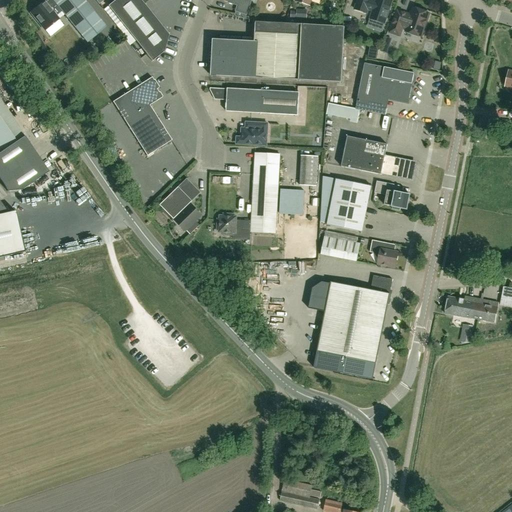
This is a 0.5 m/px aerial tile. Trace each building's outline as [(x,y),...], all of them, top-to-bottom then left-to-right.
[(62,11),(87,43),(106,28),(83,0),(48,0),(45,3),(44,1),(30,12),(45,30),(59,19),(56,16),(62,11)] [(148,0),(115,0),(108,6),(152,61),(164,52),(169,35),(144,4),(148,0)] [(252,0),(229,0),(229,3),(238,6),(236,12),(247,15),(252,0)] [(377,0),(377,2),(371,0),(358,0),(355,10),(367,14),(368,10),(374,12),(371,19),(385,24),(392,1),(390,0),(389,0),(377,0)] [(397,11),(393,25),(390,33),(400,36),(403,29),(407,30),(406,32),(422,38),(430,14),(414,9),(412,16),(397,11)] [(52,38),(67,27),(61,20),(47,31),(52,38)] [(342,83),(345,28),(257,24),(254,44),(212,42),(210,78),(342,83)] [(408,104),(412,83),(414,74),(364,64),(356,103),(377,108),(379,98),(408,104)] [(148,103),(161,96),(155,86),(156,85),(151,77),(113,102),(147,156),(171,140),(148,103)] [(299,92),(227,88),(227,89),(210,88),(210,90),(215,100),(226,100),(226,111),(298,115),(299,92)] [(22,190),(48,172),(0,101),(0,180),(7,191),(22,190)] [(359,122),(362,111),(331,105),(328,117),(359,122)] [(245,122),(245,128),(242,128),(241,137),(237,137),(236,144),(266,146),(268,124),(245,122)] [(341,167),(412,181),(415,166),(412,161),(385,155),(387,145),(347,136),(341,167)] [(314,156),(314,151),(304,151),(303,185),(319,185),(320,156),(314,156)] [(243,221),(243,230),(251,230),(251,232),(275,233),(280,154),(255,153),(251,221),(243,221)] [(187,179),(178,187),(160,205),(174,219),(201,193),(187,179)] [(327,225),(362,232),(371,186),(336,179),(327,225)] [(393,192),(394,185),(377,181),(374,193),(386,196),(384,205),(392,207),(392,209),(400,211),(400,208),(407,210),(410,195),(393,192)] [(149,207),(158,198),(154,195),(146,203),(149,207)] [(0,202),(0,257),(25,252),(15,211),(8,213),(0,202)] [(192,224),(198,218),(201,215),(191,205),(175,221),(185,231),(186,230),(190,235),(197,228),(192,224)] [(235,229),(243,230),(243,221),(236,220),(236,217),(233,217),(233,214),(223,214),(223,216),(220,216),(220,219),(218,219),(217,229),(222,230),(222,235),(232,235),(232,233),(235,233),(235,229)] [(360,245),(324,237),(321,254),(356,262),(360,245)] [(386,268),(387,266),(395,268),(398,253),(387,251),(385,249),(387,243),(372,240),(370,252),(373,253),(378,261),(377,264),(380,265),(381,267),(386,268)] [(331,282),(328,296),(316,352),(376,363),(387,305),(389,305),(391,296),(392,294),(390,294),(392,280),(373,276),(370,290),(331,282)] [(511,286),(503,285),(500,305),(511,306),(511,286)] [(471,318),(474,299),(464,297),(463,300),(455,298),(451,297),(450,298),(450,297),(448,299),(446,299),(445,306),(446,306),(445,314),(470,319),(471,318)] [(494,322),(498,303),(474,299),(471,318),(494,322)] [(474,326),(464,325),(461,342),(471,344),(474,326)] [(317,510),(321,492),(311,490),(312,487),(285,480),(279,501),(317,510)] [(350,511),(341,510),(342,505),(326,501),(323,511),(325,511),(350,511)]
